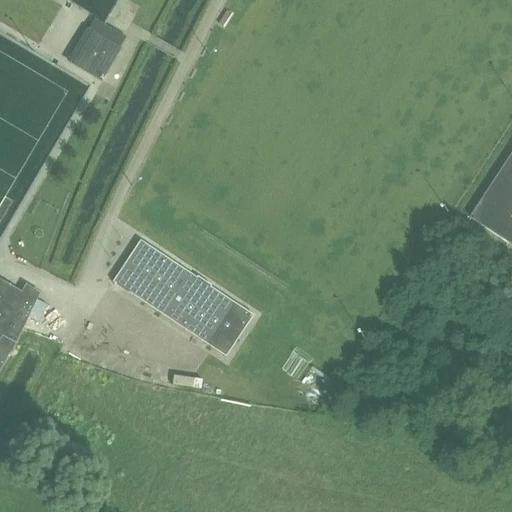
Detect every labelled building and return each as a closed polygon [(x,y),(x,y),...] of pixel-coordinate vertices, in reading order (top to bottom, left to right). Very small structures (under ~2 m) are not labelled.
[(99,80),(118,49),(118,50),(126,36),(94,18),(86,30),(87,31),(84,34),(85,34),(68,62),(99,80)] [(511,154),(471,218),(511,244),(511,154)] [(140,240),(112,281),(225,357),(253,315),(140,240)] [(0,282),(0,368),(12,348),(19,334),(35,297),(23,289),(20,294),(0,282)] [(132,309),(105,291),(96,305),(123,322),(132,309)]
